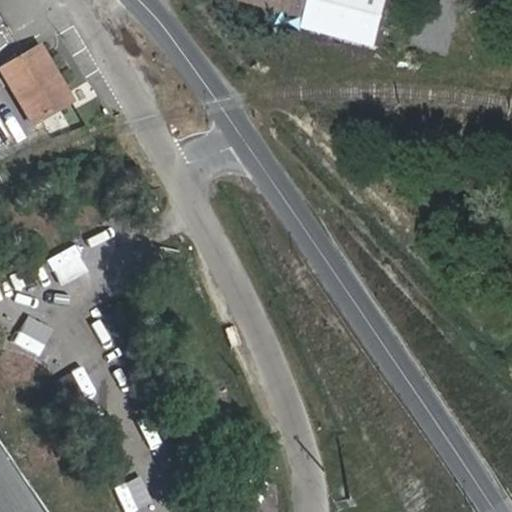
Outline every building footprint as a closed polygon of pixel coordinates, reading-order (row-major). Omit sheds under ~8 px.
[(246,0),(302,13),(299,27),(373,48),(384,0),(246,0)] [(67,99),(34,45),(0,66),(0,78),(18,105),(29,122),(67,99)] [(9,111),(19,127),(29,122),(18,105),(9,111)] [(127,187),(143,181),(131,163),(118,170),(127,187)] [(0,511),(31,511),(0,466),(0,511)]
